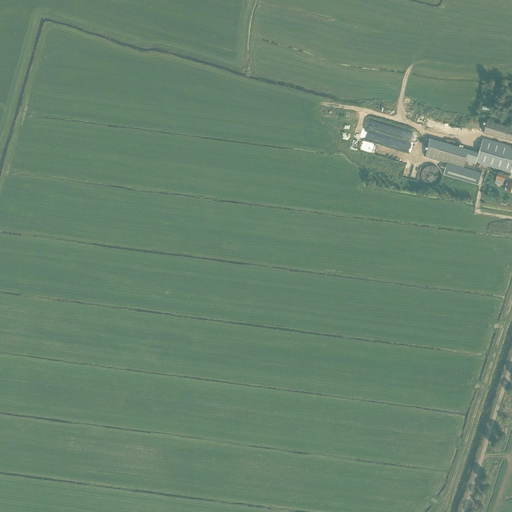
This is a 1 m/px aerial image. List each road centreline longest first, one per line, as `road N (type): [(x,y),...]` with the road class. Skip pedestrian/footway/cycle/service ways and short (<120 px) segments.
road 1 (track): [(433,511),(453,480),(511,297)]
road 2 (unclassified): [(463,511),(511,358)]
